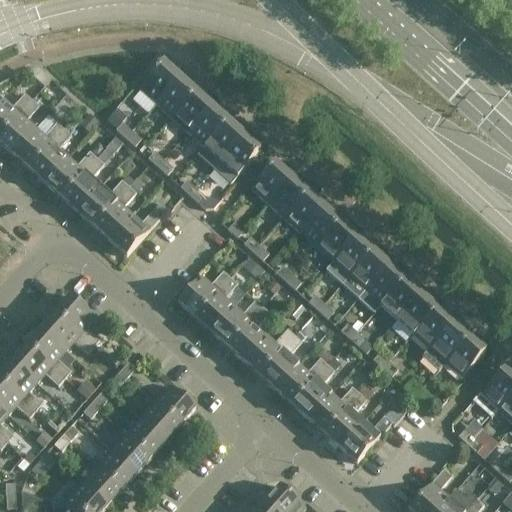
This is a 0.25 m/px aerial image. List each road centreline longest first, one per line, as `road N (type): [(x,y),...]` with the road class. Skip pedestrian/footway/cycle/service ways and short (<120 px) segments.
road 1 (residential): [(55,236),(268,428)]
road 2 (secondary): [(357,0),(511,141)]
road 3 (residential): [(268,428),(361,511)]
road 4 (secondary): [(511,81),(418,0)]
